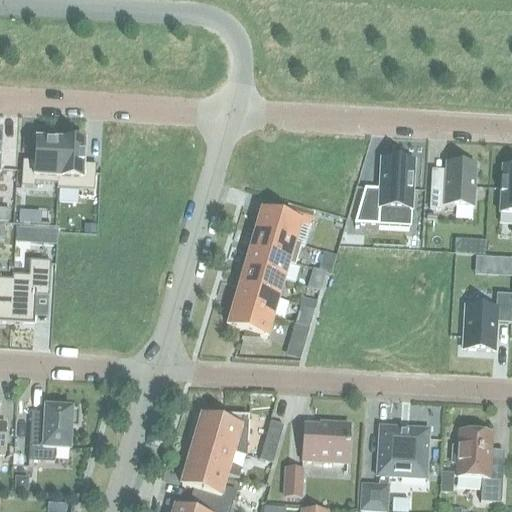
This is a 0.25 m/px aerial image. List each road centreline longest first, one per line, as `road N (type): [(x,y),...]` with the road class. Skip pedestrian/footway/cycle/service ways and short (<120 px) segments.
road 1 (residential): [(511,392),(155,375)]
road 2 (residential): [(237,116),(242,45),(212,19),(0,5)]
road 3 (residential): [(237,116),(511,130)]
road 4 (residential): [(155,375),(237,116)]
road 5 (residential): [(0,102),(237,116)]
road 6 (residential): [(0,365),(155,375)]
road 7 (residential): [(117,511),(155,375)]
